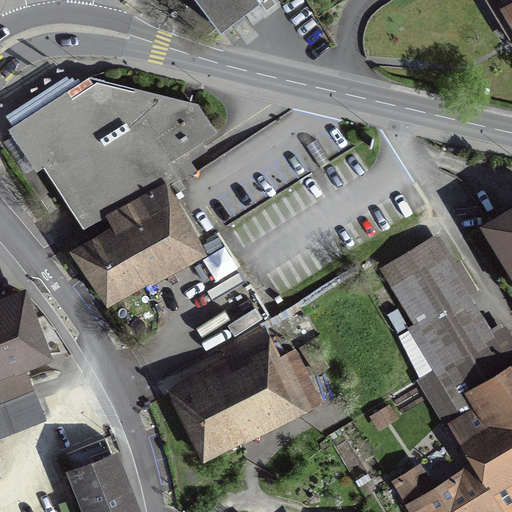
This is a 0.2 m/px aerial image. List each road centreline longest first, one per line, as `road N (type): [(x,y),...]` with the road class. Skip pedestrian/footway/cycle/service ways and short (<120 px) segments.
road 1 (primary): [(86,30),(511,131)]
road 2 (residential): [(0,220),(40,264),(119,382),(160,511)]
